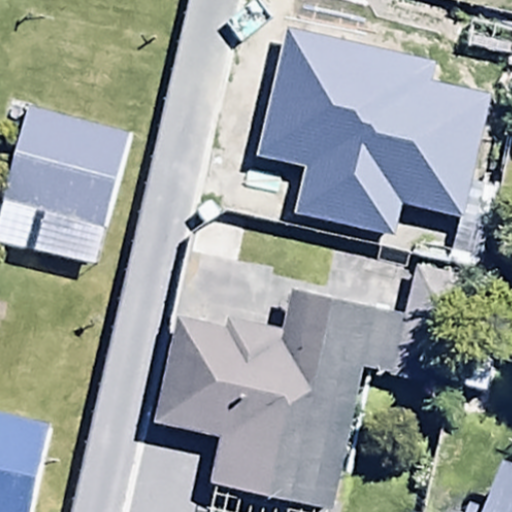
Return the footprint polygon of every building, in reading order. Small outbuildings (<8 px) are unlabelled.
[(128,134),(26,108),(0,207),(0,241),(95,265),(128,134)] [(256,168),(151,145),(129,251),(192,265),(194,253),(236,262),(256,168)] [(489,209),(446,202),(436,263),(478,270),(489,209)] [(208,474),(334,499),(360,367),(447,385),(468,278),(414,268),(406,309),(292,287),(285,321),(230,310),(227,323),(176,313),(154,424),(216,436),(208,474)] [(0,511),(29,511),(47,418),(0,409),(0,511)] [(471,491),(462,511),(511,511),(511,454),(503,451),(484,497),(471,491)]
